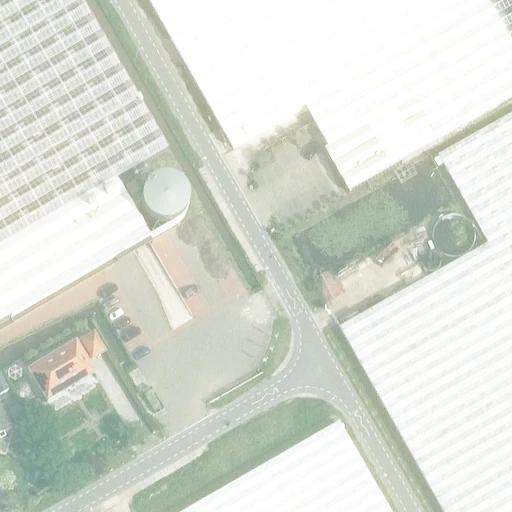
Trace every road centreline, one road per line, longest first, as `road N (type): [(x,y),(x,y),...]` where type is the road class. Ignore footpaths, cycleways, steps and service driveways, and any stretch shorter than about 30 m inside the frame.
road 1 (unclassified): [(327,359),(126,0)]
road 2 (unclassified): [(51,511),(327,359)]
road 3 (unclassified): [(415,511),(327,359)]
